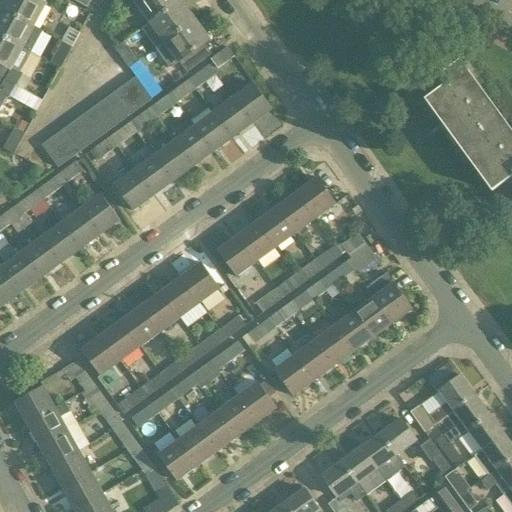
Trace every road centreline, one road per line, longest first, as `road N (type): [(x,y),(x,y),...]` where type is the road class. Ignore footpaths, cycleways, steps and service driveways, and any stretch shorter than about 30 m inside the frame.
road 1 (residential): [(0,360),(319,121)]
road 2 (residential): [(207,511),(460,323)]
road 3 (residential): [(460,323),(319,121)]
road 4 (residential): [(319,121),(235,0)]
